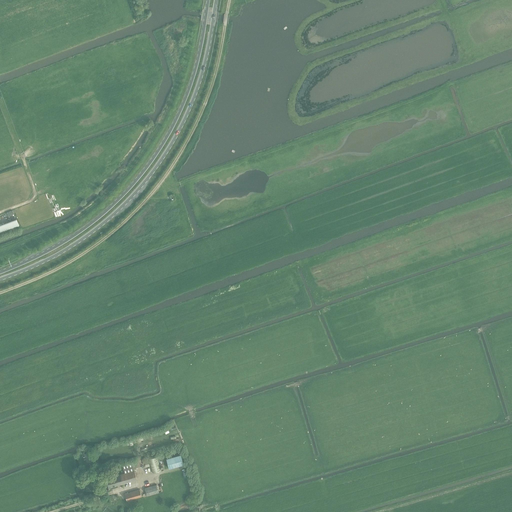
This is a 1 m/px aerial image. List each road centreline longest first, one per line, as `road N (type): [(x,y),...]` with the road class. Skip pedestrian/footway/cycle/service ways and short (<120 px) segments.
road 1 (track): [(0,292),(95,245),(148,197),(196,125),(229,0)]
road 2 (primary): [(0,279),(82,238),(155,168),(194,96),(216,0)]
road 3 (primary): [(208,0),(186,94),(148,164),(79,232),(0,272)]
road 4 (track): [(0,211),(35,193),(0,97)]
road 5 (track): [(383,511),(511,476)]
